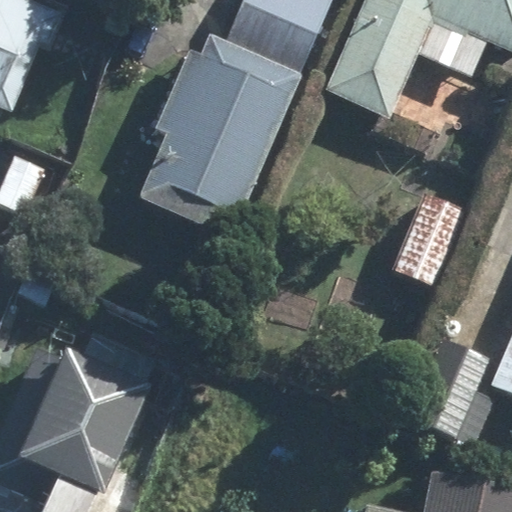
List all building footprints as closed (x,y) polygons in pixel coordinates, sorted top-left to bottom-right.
[(0,0),(0,116),(11,122),(42,50),(51,54),(65,22),(11,0),(0,0)] [(334,5),(323,0),(244,0),(224,47),(301,80),(334,5)] [(511,0),(367,0),(323,101),(387,129),(417,60),(472,84),(487,50),(511,61),(511,0)] [(303,85),(209,43),(201,63),(187,57),(153,135),(167,141),(138,206),(230,247),(303,85)] [(466,219),(423,201),(391,276),(434,294),(466,219)] [(511,336),(488,393),(511,402),(511,336)] [(62,360),(59,367),(36,357),(0,440),(0,491),(32,505),(41,483),(53,488),(96,507),(100,508),(148,398),(62,360)] [(511,511),(511,492),(432,477),(424,511),(511,511)] [(53,488),(43,511),(93,511),(96,507),(53,488)]
